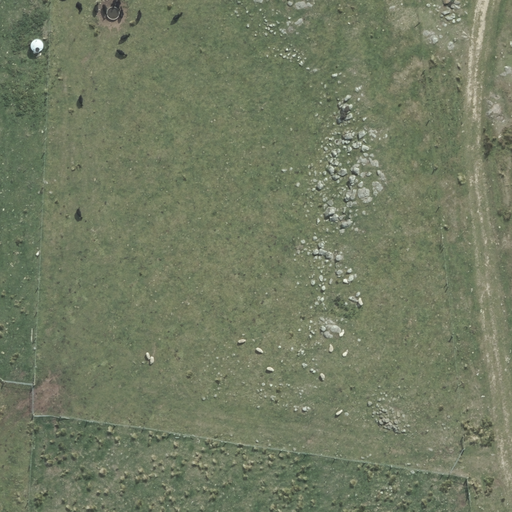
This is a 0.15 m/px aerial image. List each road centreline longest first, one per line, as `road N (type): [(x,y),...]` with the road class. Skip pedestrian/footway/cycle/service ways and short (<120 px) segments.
road 1 (track): [(494,0),(481,231),(511,477)]
road 2 (track): [(0,421),(51,393),(74,312),(80,0)]
